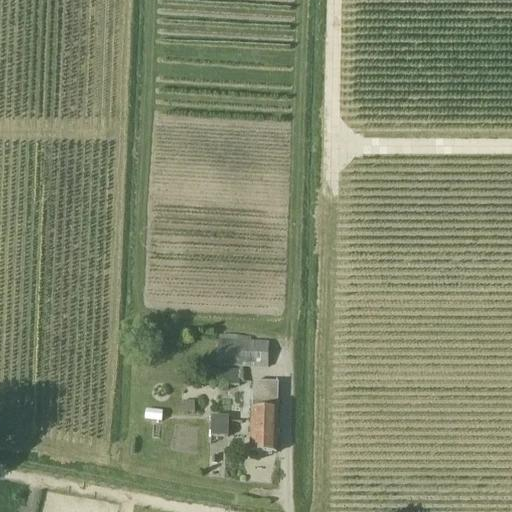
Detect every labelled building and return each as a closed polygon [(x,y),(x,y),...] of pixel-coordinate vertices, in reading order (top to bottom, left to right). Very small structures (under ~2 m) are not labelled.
[(268,369),(269,344),(269,343),(251,342),(252,337),(219,336),(217,368),(268,369)] [(200,386),(240,387),(240,371),(210,370),(210,368),(200,367),(200,386)] [(253,383),(252,410),(251,452),(277,453),(278,384),(253,383)] [(194,401),(182,401),(182,414),(194,414),(194,401)] [(145,421),(161,423),(162,412),(145,410),(145,421)] [(211,437),(228,437),(228,418),(211,417),(211,437)]
